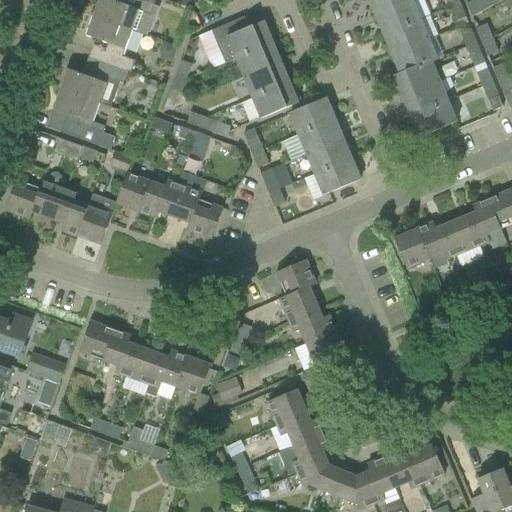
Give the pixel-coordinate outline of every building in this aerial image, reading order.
[(109,0),(99,0),(93,17),(133,31),(147,36),(148,33),(154,17),(151,16),(154,7),(156,0),(113,0),(113,1),(109,0)] [(182,0),(181,5),(193,10),(197,1),(194,0),(182,0)] [(368,0),(375,16),(411,0),(412,0),(368,0)] [(411,0),(375,16),(384,35),(420,20),(411,0)] [(491,0),(474,0),(467,4),(468,7),(473,18),(494,6),(491,0)] [(449,8),(456,22),(465,18),(459,4),(449,8)] [(93,17),(86,36),(95,40),(99,41),(92,59),(128,72),(131,73),(136,62),(124,57),(133,31),(93,17)] [(212,32),(225,63),(236,59),(273,43),(264,23),(249,29),(245,18),(212,32)] [(420,20),(384,35),(392,55),(428,40),(420,20)] [(487,24),(477,29),(483,44),(493,39),(487,24)] [(461,34),(466,47),(476,43),(471,30),(461,34)] [(483,44),(489,57),(499,53),(493,39),(483,44)] [(428,40),(392,55),(400,75),(437,60),(429,41),(428,40)] [(164,61),(173,64),(178,48),(163,43),(159,52),(164,61)] [(273,43),(236,59),(244,79),(281,63),(273,43)] [(466,47),(472,62),(482,58),(476,43),(466,47)] [(68,70),(60,90),(111,108),(120,84),(123,84),(128,72),(92,59),(86,77),(82,75),(68,70)] [(400,75),(395,78),(403,98),(439,82),(431,63),(437,61),(437,60),(400,75)] [(193,65),(182,61),(176,76),(187,80),(193,65)] [(281,63),(244,79),(253,98),(289,83),(281,63)] [(503,65),(493,69),(498,81),(508,76),(503,65)] [(477,74),(483,87),(493,83),(488,70),(477,74)] [(176,76),(162,115),(187,104),(182,94),(187,80),(176,76)] [(511,85),(508,76),(498,81),(510,109),(511,108),(511,85)] [(439,82),(403,98),(411,117),(448,102),(439,82)] [(289,83),(253,98),(262,119),(279,112),(298,104),(289,83)] [(483,87),(489,102),(499,98),(493,83),(483,87)] [(61,133),(111,151),(115,138),(103,134),(105,127),(93,123),(100,105),(111,109),(111,108),(100,104),(60,90),(53,110),(68,115),(61,133)] [(489,102),(493,112),(503,108),(499,98),(489,102)] [(326,100),(290,115),(298,136),(335,120),(326,100)] [(411,117),(420,138),(456,123),(448,102),(411,117)] [(188,123),(187,124),(204,130),(208,119),(191,113),(188,123)] [(208,119),(204,130),(216,135),(220,124),(208,119)] [(335,120),(298,136),(307,155),(343,140),(335,120)] [(172,125),(163,122),(160,132),(169,135),(172,125)] [(182,128),(178,139),(193,145),(197,133),(182,128)] [(244,134),(253,155),(263,150),(255,130),(244,134)] [(197,133),(193,145),(207,150),(211,138),(197,133)] [(59,139),(53,154),(72,161),(78,163),(80,158),(79,158),(83,148),(59,139)] [(343,140),(307,155),(315,175),(352,160),(343,140)] [(19,147),(14,160),(29,166),(33,152),(19,147)] [(83,148),(79,158),(80,158),(94,163),(97,153),(83,148)] [(264,150),(253,155),(259,169),(270,164),(264,150)] [(112,166),(128,172),(133,161),(116,154),(112,166)] [(352,160),(315,175),(323,196),(360,180),(352,160)] [(261,174),(270,194),(280,190),(292,185),(284,165),(261,174)] [(178,185),(167,215),(190,224),(198,200),(199,201),(207,182),(183,173),(178,185)] [(117,204),(116,205),(136,212),(147,181),(128,174),(123,186),(117,204)] [(16,181),(5,211),(30,220),(33,213),(32,213),(41,190),(35,187),(16,181)] [(147,181),(136,212),(156,219),(158,212),(167,215),(178,185),(168,182),(166,188),(147,181)] [(41,190),(32,213),(33,213),(56,221),(67,191),(43,183),(41,190)] [(270,194),(275,208),(285,204),(280,190),(270,194)] [(489,200),(501,230),(511,225),(511,192),(511,190),(489,200)] [(67,191),(56,221),(64,225),(62,231),(77,237),(88,206),(75,202),(77,195),(67,191)] [(88,206),(77,237),(101,246),(116,205),(117,204),(102,198),(92,195),(88,206)] [(190,224),(187,231),(212,240),(223,209),(204,202),(199,201),(198,200),(190,224)] [(468,217),(480,247),(490,243),(487,236),(501,230),(489,200),(473,207),(476,213),(468,217)] [(445,226),(457,256),(480,247),(468,217),(445,226)] [(418,230),(431,259),(444,254),(447,261),(457,256),(445,226),(436,230),(433,223),(418,230)] [(418,230),(394,239),(407,269),(431,259),(418,230)] [(306,261),(276,274),(286,297),(316,285),(306,261)] [(475,286),(471,288),(475,299),(480,296),(486,294),(488,293),(484,282),(481,284),(475,286)] [(316,285),(286,297),(289,324),(319,311),(310,288),(316,285)] [(462,292),(457,295),(461,305),(467,302),(475,299),(471,288),(462,292)] [(319,311),(289,324),(293,334),(300,331),(305,344),(335,331),(329,316),(323,319),(319,311)] [(0,320),(0,349),(19,357),(31,323),(14,316),(11,324),(0,320)] [(91,322),(80,353),(104,362),(115,331),(91,322)] [(240,324),(235,339),(246,342),(251,328),(240,324)] [(115,331),(104,362),(118,367),(116,373),(125,377),(136,347),(128,343),(130,337),(115,331)] [(335,331),(305,344),(308,350),(315,368),(345,355),(335,331)] [(235,339),(230,353),(240,356),(246,342),(235,339)] [(136,347),(125,377),(149,386),(160,355),(136,347)] [(149,386),(146,394),(156,398),(162,383),(175,387),(186,357),(171,351),(168,358),(160,355),(149,386)] [(228,355),(223,368),(235,373),(240,360),(228,355)] [(29,371),(59,382),(64,367),(34,356),(29,371)] [(186,357),(175,387),(199,396),(203,384),(210,366),(186,357)] [(0,424),(6,427),(11,414),(0,410),(0,409),(6,394),(15,368),(1,363),(0,363),(0,424)] [(236,379),(217,384),(221,401),(241,396),(236,379)] [(46,381),(42,393),(53,397),(57,386),(46,381)] [(279,398),(267,403),(278,428),(308,416),(297,391),(279,398)] [(200,395),(194,414),(204,417),(210,399),(200,395)] [(222,412),(211,418),(219,433),(229,428),(222,412)] [(308,416),(278,428),(281,437),(288,434),(294,448),(324,435),(317,420),(311,423),(308,416)] [(91,430),(104,435),(108,424),(95,419),(91,430)] [(41,438),(66,448),(72,431),(47,421),(41,438)] [(104,435),(119,440),(123,429),(108,424),(104,435)] [(127,443),(125,449),(149,458),(153,447),(154,445),(140,440),(143,432),(133,428),(127,443)] [(294,448),(279,454),(289,477),(297,473),(326,461),(323,453),(330,450),(324,435),(294,448)] [(27,438),(25,444),(28,451),(33,453),(37,442),(27,438)] [(95,441),(91,455),(105,459),(109,445),(95,441)] [(432,446),(408,456),(420,486),(445,476),(432,446)] [(153,447),(149,458),(163,463),(167,452),(153,447)] [(242,453),(231,458),(244,486),(255,481),(242,453)] [(398,453),(383,459),(395,489),(396,490),(409,484),(411,490),(420,486),(408,456),(400,459),(398,453)] [(371,472),(359,476),(372,506),(385,501),(382,495),(395,489),(383,459),(368,465),(371,472)] [(326,461),(297,473),(303,489),(310,486),(325,492),(319,508),(327,511),(343,472),(329,466),(326,461)] [(164,463),(156,468),(164,484),(178,488),(184,470),(164,463)] [(511,511),(511,492),(511,489),(503,470),(478,481),(484,496),(472,501),(476,511),(511,511)] [(343,472),(327,511),(329,511),(336,511),(341,499),(357,505),(360,511),(372,506),(359,476),(357,478),(343,472)] [(37,511),(29,510),(28,511),(93,511),(94,511),(65,503),(62,511),(37,511)]
